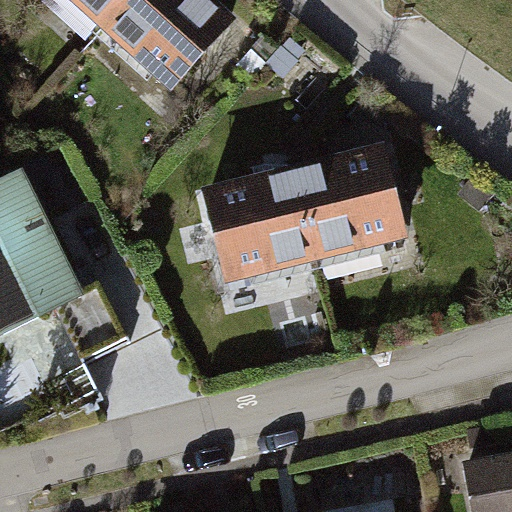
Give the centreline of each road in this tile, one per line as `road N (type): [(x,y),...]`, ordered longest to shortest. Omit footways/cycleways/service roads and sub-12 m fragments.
road 1 (residential): [(0,482),(511,346)]
road 2 (residential): [(351,0),(511,121)]
